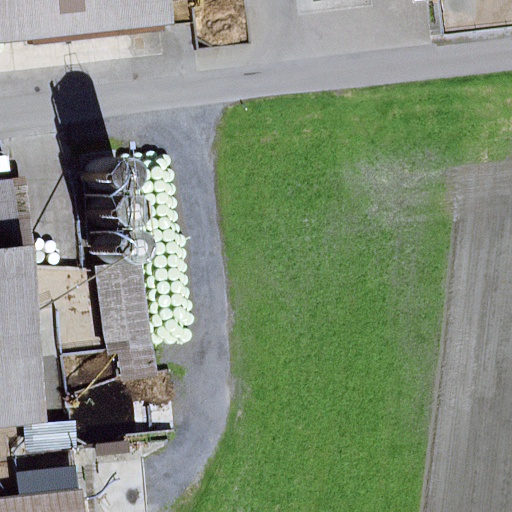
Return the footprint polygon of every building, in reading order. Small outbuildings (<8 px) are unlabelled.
[(0,0),(0,41),(163,26),(159,0),(0,0)] [(93,192),(99,193),(104,193),(109,191),(113,187),(116,182),(117,177),(116,171),(114,166),(110,162),(104,160),(99,159),(93,161),(88,164),(85,169),(84,174),(84,179),(86,184),(89,189),(93,192)] [(19,188),(0,190),(0,434),(45,431),(19,188)] [(98,228),(103,230),(108,229),(113,227),(117,224),(120,219),(121,214),(120,208),(118,203),(114,199),(108,197),(103,196),(97,198),(92,201),(89,205),(88,211),(88,216),(90,221),(93,226),(98,228)] [(102,264),(107,265),(113,265),(118,263),(122,259),(125,255),(126,249),(125,243),(122,238),(118,234),(113,232),(107,232),(102,233),(97,236),(94,241),(92,246),(92,251),(94,257),(98,261),(102,264)] [(0,511),(87,511),(86,491),(0,498),(0,511)]
